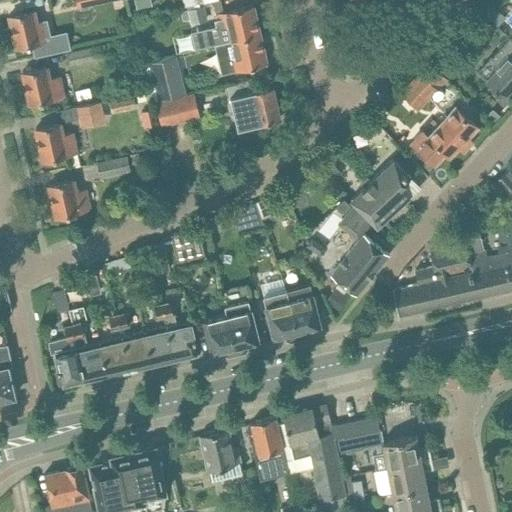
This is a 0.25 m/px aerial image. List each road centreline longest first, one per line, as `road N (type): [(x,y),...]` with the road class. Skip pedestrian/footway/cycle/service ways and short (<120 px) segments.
road 1 (tertiary): [(119,415),(463,335)]
road 2 (residential): [(27,269),(46,268),(276,164),(329,120)]
road 3 (residential): [(329,120),(463,0)]
road 4 (residential): [(480,511),(465,411),(473,385),(511,375)]
road 5 (unclassified): [(400,252),(511,135)]
road 6 (tertiary): [(0,457),(119,415)]
road 7 (residential): [(329,120),(302,0)]
road 8 (tertiary): [(119,415),(0,437)]
